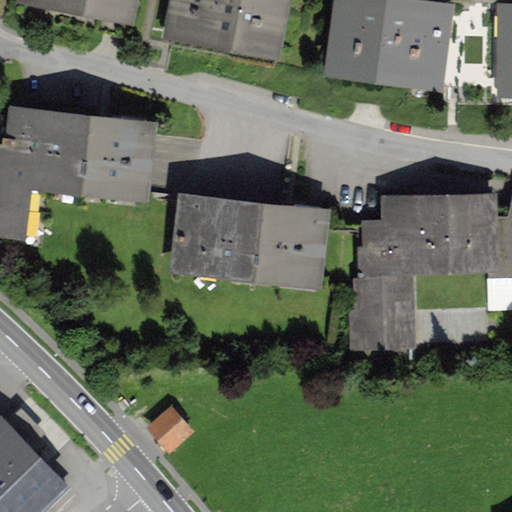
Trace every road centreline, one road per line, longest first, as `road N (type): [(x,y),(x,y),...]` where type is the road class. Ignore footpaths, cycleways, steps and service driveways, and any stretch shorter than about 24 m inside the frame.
road 1 (residential): [(0,48),(328,134),(511,167)]
road 2 (secondary): [(0,331),(148,491)]
